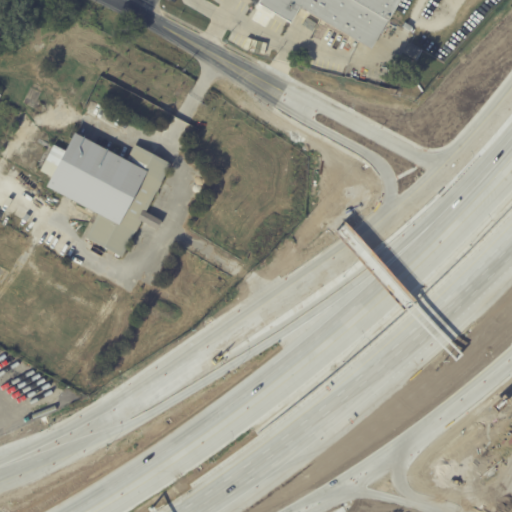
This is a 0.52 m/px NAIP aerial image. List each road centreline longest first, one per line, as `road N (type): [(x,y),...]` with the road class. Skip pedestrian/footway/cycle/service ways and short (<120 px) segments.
road 1 (motorway): [(511,141),(310,311),(122,428),(60,445)]
road 2 (motorway): [(192,511),(313,429),(511,251)]
road 3 (motorway): [(415,262),(288,368),(88,511)]
road 4 (secondary): [(378,226),(328,270),(60,445)]
road 5 (tertiary): [(456,156),(409,150),(255,79)]
road 6 (tertiary): [(255,79),(380,163),(389,199),(378,226)]
road 7 (secondary): [(349,486),(510,360)]
road 8 (secondary): [(511,91),(456,156),(378,226)]
road 9 (tertiary): [(112,0),(255,79)]
road 10 (motorway): [(511,157),(415,262)]
